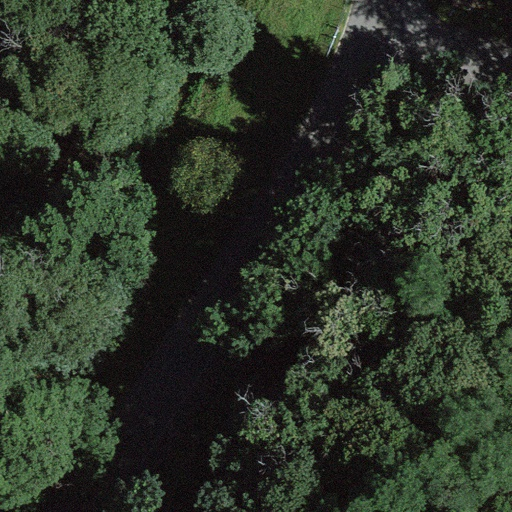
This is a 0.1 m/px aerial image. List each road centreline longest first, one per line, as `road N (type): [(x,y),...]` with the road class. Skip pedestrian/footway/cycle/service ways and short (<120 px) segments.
road 1 (residential): [(374,15),(341,95),(192,334),(62,511)]
road 2 (residential): [(374,15),(511,92)]
